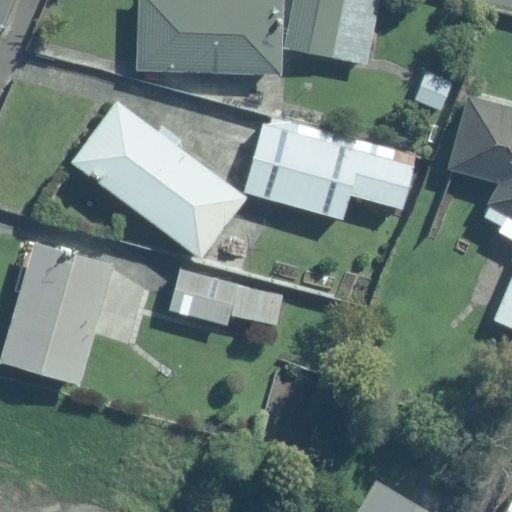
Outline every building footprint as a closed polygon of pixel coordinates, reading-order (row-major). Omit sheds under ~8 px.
[(280,0),(143,0),(141,73),(278,77),(280,0)] [(377,0),(297,0),(287,50),(363,67),(377,0)] [(511,112),(466,99),(448,169),(494,184),(480,218),(499,226),(496,235),(511,241),(511,259),(484,328),(511,339),(511,112)] [(244,201),(115,102),(69,163),(197,262),(244,201)] [(415,166),(268,120),(245,191),(342,221),(351,194),(401,210),(415,166)] [(9,291),(24,295),(4,361),(80,384),(116,267),(103,263),(25,239),(9,291)] [(280,297),(179,271),(170,308),(228,323),(230,315),(273,326),(280,297)] [(322,380),(269,366),(249,444),(303,458),(322,380)] [(423,511),(375,483),(358,511),(423,511)]
